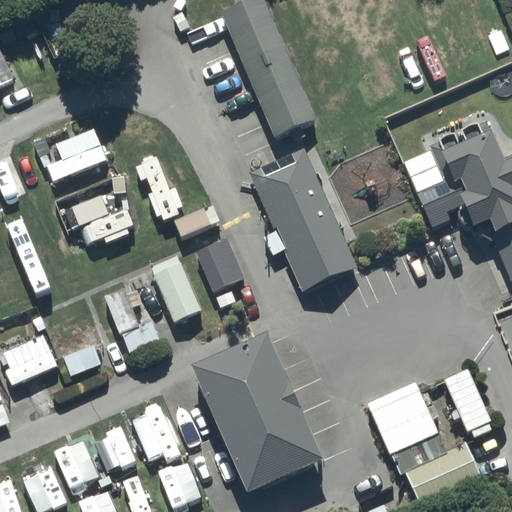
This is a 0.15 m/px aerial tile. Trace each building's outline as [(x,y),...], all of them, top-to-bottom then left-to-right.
[(304,112),(251,0),(234,0),(206,13),(262,132),(304,112)] [(511,145),(507,148),(490,113),(421,146),(440,185),(406,201),(420,231),(449,217),(462,244),(485,234),(504,275),(511,271),(511,145)] [(54,190),(107,167),(94,135),(40,158),(54,190)] [(344,265),(291,150),(243,172),(297,287),(344,265)] [(173,225),(181,246),(212,234),(211,233),(221,229),(215,213),(204,217),(203,214),(173,225)] [(199,260),(197,261),(214,300),(215,300),(222,314),(237,308),(231,293),(245,287),(243,282),(245,281),(229,245),(223,248),(222,246),(198,257),(199,260)] [(151,275),(175,331),(203,319),(179,263),(151,275)] [(130,362),(160,349),(152,330),(142,334),(134,316),(143,312),(137,298),(129,301),(125,293),(102,302),(120,344),(122,343),(130,362)] [(72,383),(101,372),(95,355),(103,352),(94,330),(57,345),(72,383)] [(307,453),(252,337),(176,372),(231,489),(307,453)] [(13,394),(57,373),(41,338),(30,343),(32,348),(21,353),(19,349),(0,357),(0,363),(4,372),(8,371),(10,376),(6,378),(13,394)] [(447,389),(445,390),(457,419),(452,421),(455,428),(460,426),(467,442),(472,440),(474,446),(492,439),(490,433),(492,432),(469,378),(466,380),(465,377),(445,385),(447,389)] [(415,391),(367,413),(391,465),(393,464),(402,483),(406,481),(420,511),(434,511),(484,489),(466,451),(447,460),(432,428),(440,424),(435,412),(427,415),(415,391)] [(0,397),(0,431),(10,427),(2,410),(5,408),(0,397)] [(97,443),(68,455),(90,505),(102,500),(105,506),(121,499),(97,443)] [(25,511),(19,494),(2,501),(6,511),(25,511)]
